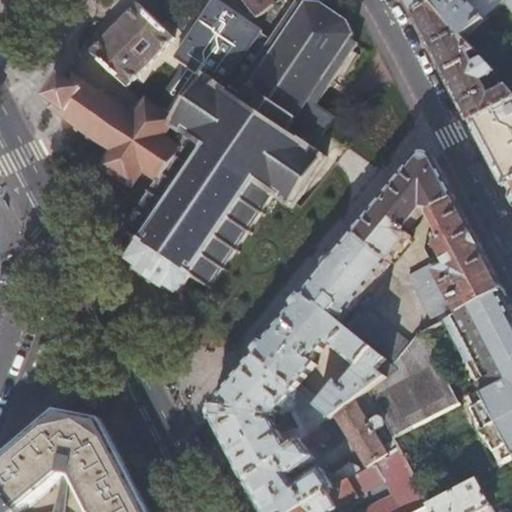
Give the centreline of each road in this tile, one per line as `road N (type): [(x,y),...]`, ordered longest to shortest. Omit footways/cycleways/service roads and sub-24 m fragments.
road 1 (primary): [(70,250),(208,511)]
road 2 (residential): [(374,0),(511,258)]
road 3 (primary): [(0,123),(70,250)]
road 4 (residential): [(70,250),(30,275),(0,363)]
